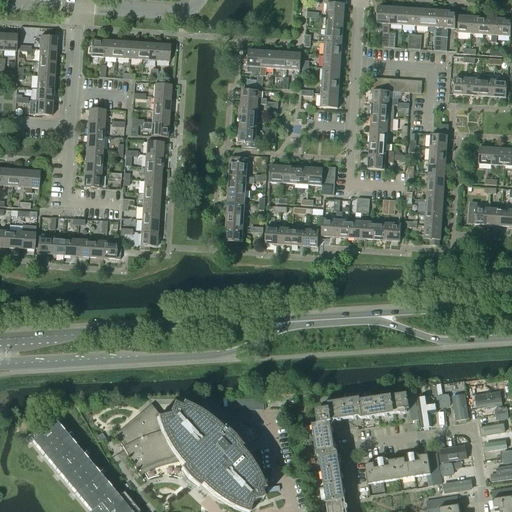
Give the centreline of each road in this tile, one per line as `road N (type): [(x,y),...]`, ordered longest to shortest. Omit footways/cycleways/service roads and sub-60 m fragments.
road 1 (secondary): [(0,365),(226,354),(290,322)]
road 2 (secondary): [(290,322),(0,339)]
road 3 (residential): [(355,511),(348,457),(354,446),(472,429),(479,511)]
road 4 (secondary): [(374,316),(438,340),(511,338)]
road 5 (secondary): [(511,324),(472,309),(374,316)]
road 6 (residential): [(427,132),(430,71),(354,67)]
road 7 (residential): [(120,206),(67,203),(71,131)]
